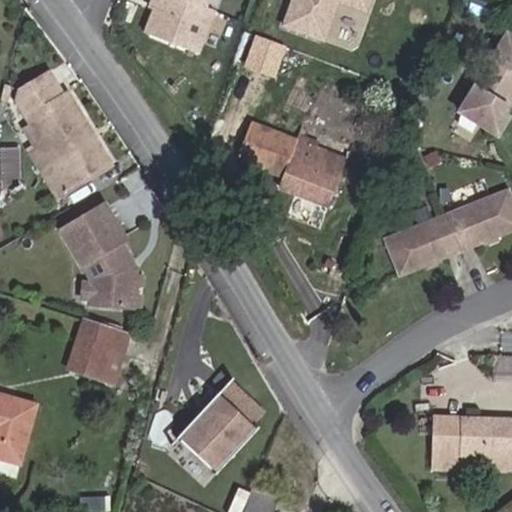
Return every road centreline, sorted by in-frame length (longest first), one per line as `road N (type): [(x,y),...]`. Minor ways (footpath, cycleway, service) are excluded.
road 1 (residential): [(325,416),(134,103),(78,30)]
road 2 (residential): [(325,416),(511,295)]
